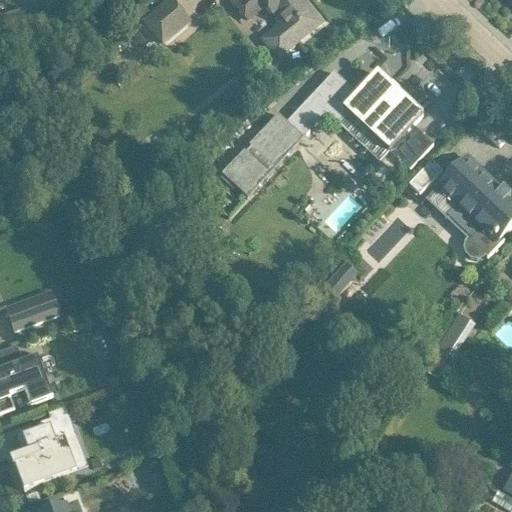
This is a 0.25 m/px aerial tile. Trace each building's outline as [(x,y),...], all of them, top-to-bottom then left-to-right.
[(103,9),(99,0),(84,0),(89,15),(103,9)] [(156,0),(154,2),(171,20),(190,2),(188,0),(156,0)] [(228,0),(248,25),(267,9),(275,19),(276,18),(297,43),(320,25),(299,0),(228,0)] [(65,22),(61,7),(47,11),(53,27),(65,22)] [(43,30),(37,12),(25,16),(30,35),(43,30)] [(244,153),(221,176),(247,200),(326,116),(337,126),(346,115),(389,155),(389,154),(410,173),(433,147),(413,129),(423,118),(422,117),(419,120),(389,92),(392,89),(377,75),(358,97),(334,75),(287,125),(278,116),(249,148),(251,149),(246,154),(244,153)] [(476,262),(482,260),(485,258),(487,260),(504,243),(501,239),(511,227),(511,204),(496,190),(498,188),(469,161),(428,204),(445,221),(457,208),(479,228),(465,243),(463,250),(465,256),(470,261),(476,262)] [(386,213),(365,232),(379,247),(400,228),(386,213)] [(351,249),(327,271),(347,293),(371,271),(351,249)] [(54,296),(9,313),(17,335),(62,318),(54,296)] [(454,360),(475,328),(459,318),(432,361),(442,367),(448,357),(454,360)] [(0,418),(15,413),(9,399),(25,393),(29,404),(31,409),(53,401),(51,395),(38,360),(23,365),(16,349),(0,354),(0,418)] [(79,445),(66,410),(48,417),(50,422),(15,435),(23,457),(10,461),(11,463),(13,462),(15,467),(13,468),(13,469),(15,469),(24,493),(56,482),(77,474),(74,468),(68,449),(79,445)] [(140,485),(163,482),(160,459),(136,463),(140,485)] [(511,497),(511,475),(503,493),(511,497)]
